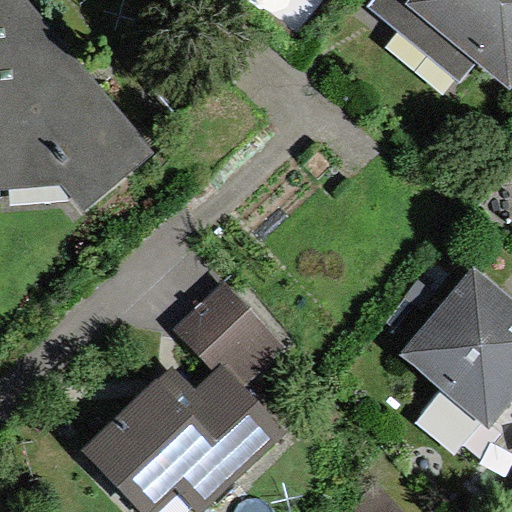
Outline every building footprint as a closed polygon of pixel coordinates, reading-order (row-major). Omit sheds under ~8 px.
[(82,211),(147,158),(16,0),(0,0),(0,191),(63,187),(82,211)] [(253,0),(291,32),(318,0),(253,0)] [(510,93),(511,90),(511,0),(382,0),(376,7),(459,79),(474,62),(510,93)] [(489,438),(511,410),(511,306),(474,276),(401,366),(489,438)] [(174,366),(82,453),(138,511),(160,511),(181,492),(200,511),(203,511),(286,432),(246,391),(285,353),(222,288),(169,339),(209,381),(198,391),(174,366)] [(397,511),(376,488),(352,509),(355,511),(397,511)]
